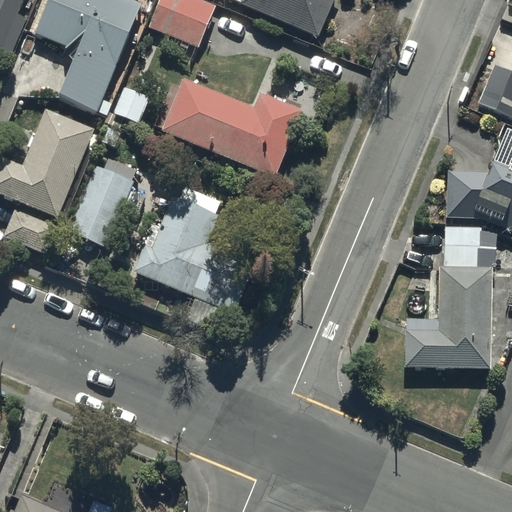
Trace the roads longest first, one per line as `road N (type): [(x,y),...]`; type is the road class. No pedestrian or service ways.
road 1 (residential): [(275,434),(456,0)]
road 2 (tertiary): [(0,321),(275,434)]
road 3 (tertiary): [(275,434),(461,511)]
